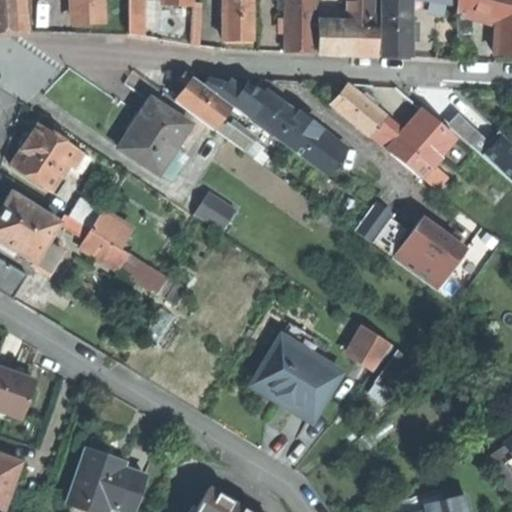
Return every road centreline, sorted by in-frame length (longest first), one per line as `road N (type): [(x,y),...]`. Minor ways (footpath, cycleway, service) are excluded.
road 1 (residential): [(511,78),(14,50)]
road 2 (residential): [(0,311),(296,488),(311,511)]
